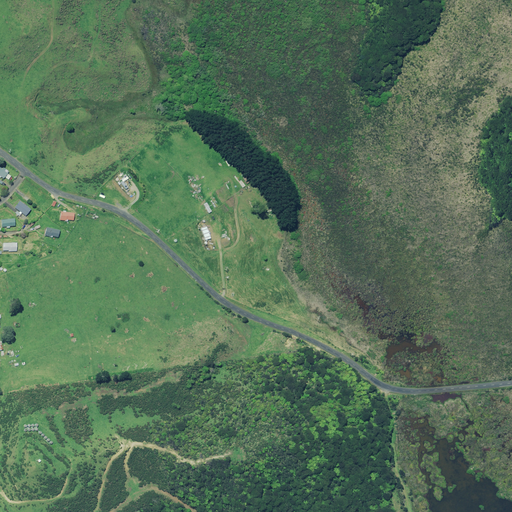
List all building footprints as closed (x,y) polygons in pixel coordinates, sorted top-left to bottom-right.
[(0,166),(0,177),(1,178),(2,177),(4,179),(5,177),(9,180),(11,176),(8,174),(9,171),(3,167),(3,169),(0,166)] [(238,174),(235,176),(243,188),(246,186),(238,174)] [(123,180),(120,182),(126,189),(128,188),(124,182),(129,178),(127,175),(121,178),(123,180)] [(31,209),(20,201),(15,208),(20,211),(19,213),(17,210),(15,213),(20,216),(22,213),(26,216),(31,209)] [(212,211),(207,203),(204,204),(209,213),(212,211)] [(74,220),(75,213),(61,212),(60,220),(65,220),(65,221),(68,221),(69,220),(74,220)] [(16,226),(15,218),(2,220),(2,227),(7,226),(7,228),(10,228),(10,226),(16,226)] [(207,226),(201,228),(205,240),(211,239),(207,226)] [(60,230),(47,227),(45,235),(53,238),(53,236),(58,238),(60,230)] [(17,251),(17,242),(3,243),(3,251),(9,250),(9,252),(17,251)] [(53,442),(40,431),(38,434),(51,444),(53,442)]
